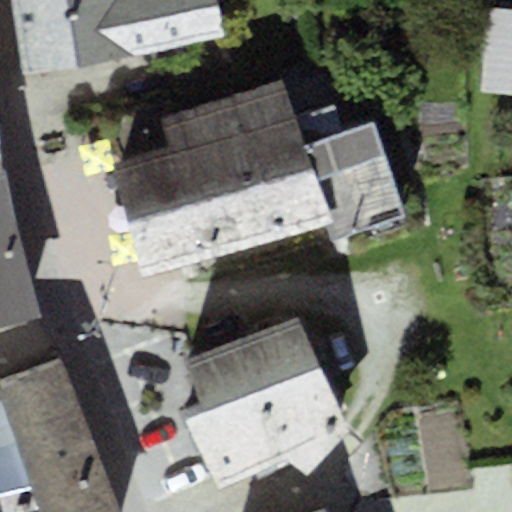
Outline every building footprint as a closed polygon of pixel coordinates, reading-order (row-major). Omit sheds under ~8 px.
[(12,0),(15,14),(25,75),(121,62),(227,40),(219,0),(12,0)] [(511,12),(492,10),(482,89),(511,92),(511,12)] [(145,284),(333,227),(337,241),(407,219),(378,125),(307,147),(287,83),(161,121),(171,154),(111,172),(145,284)] [(3,182),(0,183),(0,263),(22,256),(3,182)] [(0,331),(37,322),(22,256),(0,263),(0,331)] [(345,430),(301,320),(189,363),(210,413),(188,422),(216,490),(238,481),(345,430)] [(120,511),(64,364),(0,388),(0,403),(0,404),(0,511),(120,511)]
